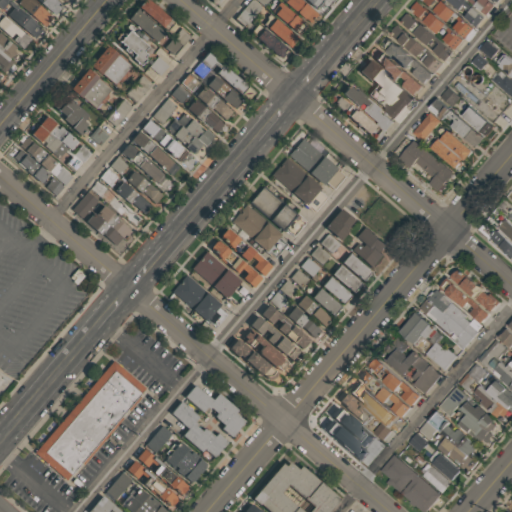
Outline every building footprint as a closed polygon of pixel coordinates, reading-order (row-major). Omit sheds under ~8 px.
[(0,0),(8,0),(41,28),(32,38),(5,15),(11,8),(7,2),(5,0),(0,5),(0,0)] [(32,0),(51,16),(43,26),(16,3),(18,0),(32,0)] [(55,0),(61,5),(53,15),(35,0),(55,0)] [(136,6),(141,0),(145,0),(172,22),(165,30),(136,6)] [(261,7),(253,0),(250,0),(235,18),(245,27),(261,7)] [(284,0),(310,23),(318,14),(302,0),(284,0)] [(421,0),(438,0),(472,29),(465,37),(454,28),(459,23),(450,15),(446,21),(421,0)] [(445,0),(462,0),(483,18),(477,26),(466,16),(470,12),(462,4),(457,10),(445,0)] [(468,0),(486,0),(494,6),(486,15),(468,0)] [(272,9),(294,30),(302,21),(280,1),(272,9)] [(410,10),(417,1),(463,41),(456,49),(445,40),(449,34),(441,27),(436,33),(410,10)] [(127,17),(135,9),(162,32),(154,41),(127,17)] [(0,31),(0,12),(29,37),(20,48),(0,31)] [(399,21),(406,13),(452,52),(445,60),(434,51),(439,46),(430,39),(426,44),(399,21)] [(263,25),(291,45),(299,35),(270,15),(263,25)] [(252,32),(279,56),(286,48),(259,24),(252,32)] [(390,33),(397,25),(442,64),(435,72),(425,63),(429,58),(421,51),(416,56),(390,33)] [(113,40),(124,27),(145,45),(142,48),(145,50),(142,53),(144,54),(141,58),(143,60),(137,67),(120,51),(122,48),(113,40)] [(162,46),(170,37),(179,45),(172,54),(162,46)] [(415,73),(426,84),(434,75),(394,38),(387,46),(416,73),(415,73)] [(500,49),(488,39),(480,48),(492,58),(500,49)] [(89,65),(106,45),(129,66),(112,84),(89,65)] [(424,86),(384,50),(375,59),(416,96),(424,86)] [(0,52),(10,61),(2,70),(0,68),(0,52)] [(207,69),(198,61),(206,52),(246,86),(239,94),(214,73),(218,69),(212,64),(207,69)] [(488,62),(480,53),(473,60),(481,68),(488,62)] [(497,65),(511,75),(511,60),(504,55),(497,65)] [(156,75),(146,67),(156,56),(166,64),(156,75)] [(357,73),(368,61),(412,99),(405,107),(409,111),(397,126),(383,114),(383,113),(380,110),(388,101),(375,90),(377,88),(369,81),(367,82),(357,73)] [(69,89),(86,69),(109,89),(92,109),(69,89)] [(492,80),(511,96),(511,79),(501,70),(492,80)] [(199,82),(188,73),(181,82),(192,91),(199,82)] [(133,103),(124,95),(141,75),(150,84),(133,103)] [(206,84),(235,109),(243,100),(214,75),(206,84)] [(171,95),(182,101),(188,91),(176,85),(171,95)] [(196,95),(224,120),(233,111),(204,85),(196,95)] [(341,95),(348,85),(393,124),(385,133),(341,95)] [(57,109),(68,96),(86,113),(83,117),(86,119),(83,123),(87,126),(79,135),(61,120),(64,116),(57,109)] [(334,101),(338,96),(375,128),(369,135),(335,105),(336,103),(334,101)] [(159,124),(150,116),(166,97),(175,104),(159,124)] [(216,132),(224,123),(195,98),(188,107),(216,132)] [(430,106),(436,98),(481,137),(474,145),(451,125),(456,119),(448,112),(445,116),(443,114),(441,116),(430,106)] [(121,99),(130,107),(114,127),(104,119),(121,99)] [(495,124),(471,108),(464,118),(488,134),(495,124)] [(165,128),(175,117),(177,119),(184,111),(212,135),(204,144),(202,142),(193,153),(165,128)] [(430,112),(440,121),(422,141),(413,132),(430,112)] [(29,134),(45,115),(73,138),(56,158),(29,134)] [(139,127),(146,119),(185,154),(178,162),(139,127)] [(96,126),(106,135),(98,144),(88,136),(96,126)] [(128,139),(135,131),(175,166),(168,174),(128,139)] [(440,142),(449,132),(472,152),(464,162),(462,160),(455,168),(432,148),(439,140),(440,142)] [(42,182),(50,172),(54,175),(46,186),(57,195),(73,174),(26,138),(11,158),(42,182)] [(320,185),(287,156),(301,139),(335,168),(320,185)] [(401,157),(414,141),(451,173),(436,190),(428,183),(433,178),(414,162),(411,166),(401,157)] [(62,164),(80,143),(89,152),(72,172),(62,164)] [(119,152),(126,144),(164,177),(160,183),(154,183),(119,152)] [(303,204),(270,175),(285,158),(318,187),(303,204)] [(126,178),(155,203),(162,195),(133,169),(126,178)] [(115,189),(144,214),(152,205),(122,180),(115,189)] [(248,202),(261,187),(304,222),(292,236),(248,202)] [(71,209),(86,191),(95,200),(80,217),(71,209)] [(106,202),(135,228),(143,219),(114,193),(106,202)] [(86,222),(102,204),(130,229),(120,240),(118,237),(112,244),(86,222)] [(231,221),(245,205),(286,240),(272,257),(231,221)] [(337,239),(323,227),(340,208),(353,220),(337,239)] [(507,218),(511,222),(511,239),(499,228),(507,218)] [(356,237),(364,228),(385,246),(379,253),(382,255),(371,268),(350,250),(356,243),(362,248),(364,245),(356,237)] [(218,237),(224,229),(268,266),(260,275),(218,237)] [(498,229),(511,241),(511,257),(490,239),(498,229)] [(332,253),(339,243),(327,233),(320,243),(332,253)] [(209,249),(215,241),(259,278),(251,287),(209,249)] [(329,255),(318,245),(310,254),(322,264),(329,255)] [(190,267),(204,251),(238,281),(232,288),(236,291),(228,300),(190,267)] [(372,271),(350,253),(342,262),(364,280),(372,271)] [(300,266),(312,276),(320,267),(307,256),(300,266)] [(332,274),(354,292),(362,282),(339,264),(332,274)] [(451,277),(458,269),(475,284),(471,290),(477,295),(482,289),(496,301),(494,304),(497,307),(492,313),(451,277)] [(171,291),(184,275),(218,304),(205,320),(171,291)] [(350,294),(330,276),(322,285),(343,303),(350,294)] [(439,287),(447,278),(489,315),(482,323),(470,314),(474,309),(468,304),(464,309),(439,287)] [(296,287),(287,279),(279,288),(288,296),(296,287)] [(333,315),(341,306),(320,287),(312,296),(333,315)] [(420,309),(436,290),(466,316),(463,318),(469,323),(467,325),(475,332),(462,348),(433,323),(434,321),(420,309)] [(279,308),(287,299),(277,291),(269,299),(279,308)] [(331,317),(304,294),(297,303),(324,326),(331,317)] [(264,300),(309,339),(301,349),(274,326),(277,321),(274,318),(270,323),(255,310),(264,300)] [(286,316),(315,337),(322,328),(293,307),(286,316)] [(255,313),(298,349),(290,360),(264,338),(268,333),(264,330),(260,335),(246,324),(255,313)] [(415,314),(430,327),(413,346),(398,333),(415,314)] [(511,346),(510,348),(497,337),(505,328),(511,334),(511,346)] [(290,365),(284,373),(280,370),(278,372),(256,354),(256,351),(257,349),(252,346),(250,348),(243,342),(245,340),(242,338),(246,333),(249,335),(251,333),(254,335),(254,336),(290,365)] [(249,351),(247,352),(275,374),(270,379),(265,379),(259,373),(257,375),(239,360),(241,358),(234,353),(228,348),(235,340),(249,351)] [(398,340),(408,348),(402,355),(410,361),(415,354),(439,375),(423,394),(386,361),(391,356),(388,353),(398,340)] [(479,360),(496,340),(505,348),(494,361),(497,363),(491,370),(479,360)] [(426,354),(436,341),(456,358),(445,370),(426,354)] [(395,391),(369,368),(376,360),(419,397),(411,406),(402,397),(407,391),(400,385),(395,391)] [(511,389),(500,379),(502,376),(494,370),(500,363),(506,368),(511,360),(511,389)] [(149,392),(113,362),(34,453),(69,484),(149,392)] [(459,383),(475,363),(485,371),(474,384),(477,386),(471,393),(459,383)] [(385,403),(359,379),(366,371),(409,409),(402,417),(392,409),(396,404),(390,398),(385,403)] [(511,408),(503,419),(499,416),(497,418),(479,403),(481,399),(473,392),(480,385),(486,390),(495,380),(511,395),(511,408)] [(182,396),(192,384),(211,401),(217,394),(234,409),(232,412),(243,421),(229,437),(218,428),(221,424),(211,415),(214,412),(206,405),(200,412),(182,396)] [(452,417),(438,404),(455,385),(500,424),(483,444),(469,432),(467,432),(454,420),(462,411),(457,406),(452,411),(452,417)] [(367,421),(373,412),(345,392),(339,401),(367,421)] [(169,413),(178,402),(196,416),(192,421),(195,423),(193,426),(200,431),(202,429),(213,438),(216,434),(225,441),(211,458),(202,450),(199,452),(181,437),(188,428),(169,413)] [(363,464),(373,452),(369,449),(378,438),(336,403),(328,414),(331,417),(321,429),(363,464)] [(431,441),(419,430),(435,412),(478,449),(462,468),(440,449),(442,448),(436,443),(444,435),(439,431),(431,441)] [(391,430),(382,423),(374,432),(384,439),(391,430)] [(161,425),(170,433),(153,452),(144,444),(161,425)] [(178,442),(204,464),(187,484),(161,462),(178,442)] [(135,459),(143,450),(187,488),(179,496),(156,476),(160,472),(153,465),(148,470),(135,459)] [(461,471),(439,450),(430,459),(453,480),(461,471)] [(379,471),(392,456),(436,494),(421,511),(388,482),(390,479),(379,471)] [(124,470),(132,461),(176,499),(168,508),(140,484),(145,479),(138,473),(133,478),(124,470)] [(287,461),(296,469),(299,465),(337,498),(324,511),(265,511),(250,499),(280,463),(283,465),(287,461)] [(430,465),(448,480),(446,483),(448,485),(441,493),(421,476),(430,465)] [(120,472),(129,480),(113,499),(104,491),(120,472)] [(127,511),(122,507),(138,489),(164,511),(163,511),(127,511)] [(85,511),(100,495),(118,511),(85,511)] [(241,511),(249,503),(259,511),(241,511)]
